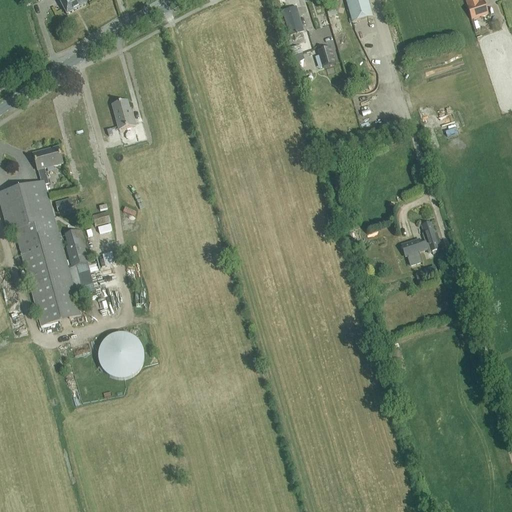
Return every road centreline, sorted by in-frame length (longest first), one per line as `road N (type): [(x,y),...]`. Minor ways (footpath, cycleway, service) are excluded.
road 1 (track): [(511,442),(373,0)]
road 2 (secondary): [(0,107),(179,0)]
